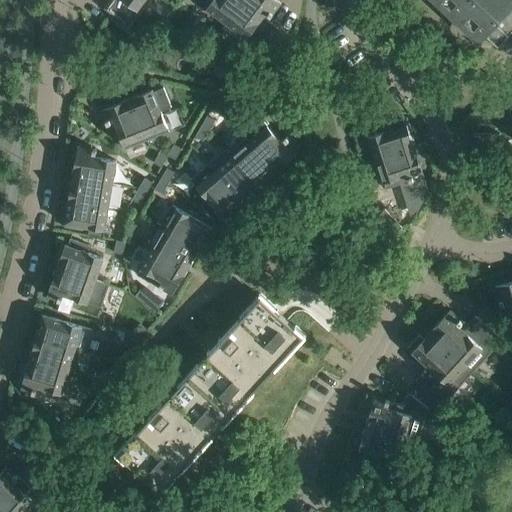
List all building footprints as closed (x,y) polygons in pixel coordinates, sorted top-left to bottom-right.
[(110,0),(104,8),(125,25),(144,0),(110,0)] [(195,0),(227,23),(244,0),(195,0)] [(277,0),(244,0),(227,23),(262,50),(278,28),(268,20),(281,3),(277,0)] [(511,0),(434,0),(479,41),(485,34),(499,46),(511,30),(511,0)] [(154,51),(148,62),(163,69),(169,58),(154,51)] [(169,131),(161,111),(171,107),(163,87),(153,92),(152,90),(130,99),(147,140),(169,131)] [(371,108),(388,95),(382,92),(367,103),(371,108)] [(220,112),(229,96),(219,95),(212,107),(220,112)] [(147,140),(130,99),(101,110),(107,124),(114,122),(125,149),(147,140)] [(511,106),(509,108),(510,110),(503,112),(508,126),(511,125),(511,106)] [(209,130),(216,119),(208,115),(201,125),(209,130)] [(414,147),(407,125),(405,125),(403,118),(388,123),(390,130),(369,137),(376,160),(414,147)] [(264,122),(246,137),(275,171),(299,151),(286,137),(281,141),(264,122)] [(203,141),(209,130),(201,125),(195,136),(203,141)] [(500,149),(500,133),(473,134),(473,149),(500,149)] [(246,137),(228,152),(258,186),(275,171),(246,137)] [(175,160),(182,149),(174,144),(167,155),(175,160)] [(112,184),(116,160),(95,157),(97,150),(78,147),(73,177),(112,184)] [(414,147),(376,160),(386,189),(400,184),(405,201),(413,197),(416,215),(417,214),(418,214),(419,213),(419,212),(420,211),(428,194),(428,193),(428,192),(428,191),(428,190),(424,177),(414,147)] [(225,149),(208,164),(241,201),(258,186),(228,152),(225,149)] [(161,167),(168,156),(160,151),(153,163),(161,167)] [(208,164),(190,179),(223,217),(241,201),(208,164)] [(169,183),(175,172),(167,168),(160,178),(169,183)] [(108,206),(112,184),(73,177),(69,200),(108,206)] [(146,193),(152,182),(145,178),(138,188),(146,193)] [(162,194),(169,183),(160,178),(154,189),(162,194)] [(140,204),(146,193),(138,188),(132,199),(140,204)] [(103,238),(108,206),(69,200),(65,223),(64,227),(82,230),(83,226),(89,227),(88,235),(103,238)] [(172,205),(160,225),(199,248),(211,228),(172,205)] [(386,210),(369,224),(390,238),(392,236),(402,227),(396,221),(386,210)] [(136,238),(139,225),(129,223),(126,235),(136,238)] [(156,223),(144,243),(153,247),(187,268),(199,248),(160,225),(156,223)] [(96,280),(103,258),(88,252),(90,246),(70,238),(67,245),(65,244),(58,266),(96,280)] [(123,254),(125,242),(117,240),(114,253),(123,254)] [(153,247),(137,274),(172,295),(187,268),(153,247)] [(101,308),(109,284),(96,280),(58,266),(47,296),(61,301),(58,310),(69,313),(75,298),(101,308)] [(511,281),(495,286),(500,305),(507,303),(511,321),(511,281)] [(232,413),(303,335),(261,296),(189,374),(232,413)] [(502,340),(475,316),(466,325),(450,310),(429,333),(472,373),(502,340)] [(84,352),(91,329),(43,315),(36,339),(80,352),(84,352)] [(138,339),(146,329),(140,323),(131,333),(138,339)] [(130,348),(138,339),(131,333),(123,342),(130,348)] [(472,373),(429,333),(424,339),(419,335),(408,348),(428,367),(415,381),(442,405),(472,373)] [(74,373),(80,352),(36,339),(29,360),(72,373),(74,373)] [(66,395),(72,373),(29,360),(21,389),(35,393),(37,386),(66,395)] [(104,384),(110,373),(102,368),(96,379),(104,384)] [(160,492),(232,413),(189,374),(118,452),(160,492)] [(97,394),(104,384),(96,379),(89,390),(97,394)] [(418,443),(428,408),(409,393),(400,404),(375,396),(366,426),(404,439),(418,443)] [(483,425),(472,437),(483,447),(494,435),(483,425)] [(358,459),(354,473),(390,484),(394,470),(404,439),(366,426),(359,449),(361,449),(358,459)] [(454,457),(451,472),(462,474),(474,461),(454,457)] [(25,511),(40,497),(7,466),(0,473),(0,500),(12,511),(25,511)] [(49,484),(40,475),(34,482),(43,491),(49,484)] [(12,511),(0,500),(0,511),(12,511)]
